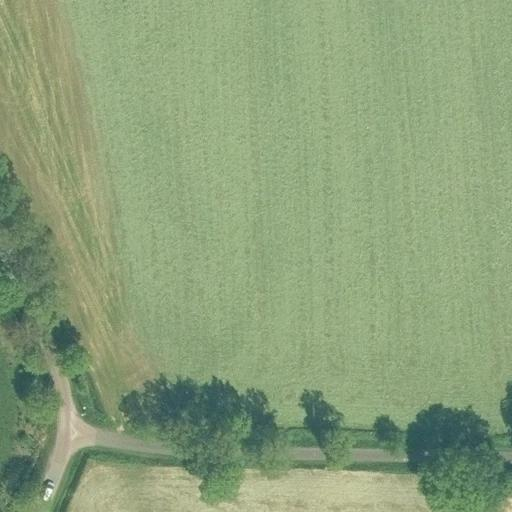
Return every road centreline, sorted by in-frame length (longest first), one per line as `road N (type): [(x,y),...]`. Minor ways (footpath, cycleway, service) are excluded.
road 1 (unclassified): [(511,459),(326,459),(68,432)]
road 2 (unclassified): [(68,432),(56,360),(0,229)]
